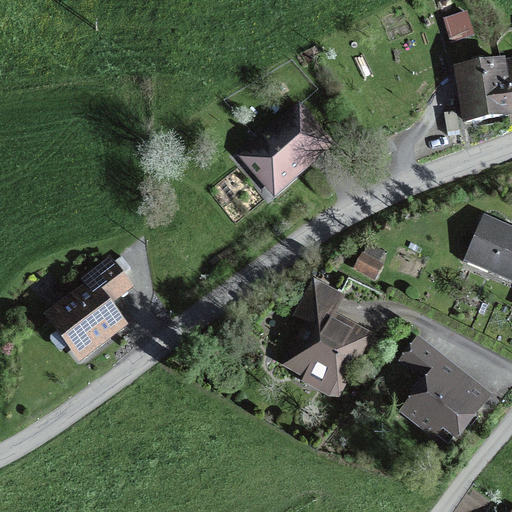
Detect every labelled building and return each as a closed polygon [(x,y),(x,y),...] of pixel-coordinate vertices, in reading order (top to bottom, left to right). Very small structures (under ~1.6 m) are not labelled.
[(511,60),(501,62),(510,115),(511,114),(511,60)] [(467,122),(510,115),(501,62),(458,69),(467,122)] [(246,153),(274,184),(322,142),(303,121),(308,116),(299,107),(246,153)] [(382,158),(391,153),(385,142),(376,147),(382,158)] [(511,230),(484,218),(468,254),(493,266),(491,270),(511,279),(511,230)] [(363,257),(357,268),(374,278),(380,266),(363,257)] [(52,318),(80,354),(120,323),(92,287),(52,318)] [(341,383),(364,339),(317,313),(291,362),(312,374),(315,368),(341,383)] [(446,361),(418,339),(400,361),(419,375),(422,371),(431,378),(405,412),(435,435),(443,425),(456,436),(485,398),(443,365),(446,361)]
